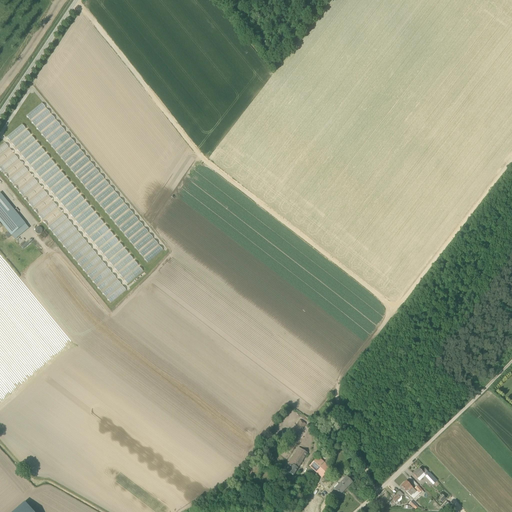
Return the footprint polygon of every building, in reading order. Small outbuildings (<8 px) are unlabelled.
[(30,120),(46,107),(42,102),(26,115),(30,120)] [(31,121),(35,126),(51,113),(47,108),(31,121)] [(36,127),(40,131),(56,119),(52,114),(36,127)] [(70,137),(66,131),(62,125),(61,126),(57,120),(41,132),(54,149),(70,137)] [(7,137),(11,141),(26,127),(22,123),(7,137)] [(27,129),(11,142),(30,166),(39,159),(39,157),(45,152),(41,147),(36,141),(31,135),(27,129)] [(60,156),(75,142),(71,137),(56,151),(60,156)] [(6,143),(0,147),(0,153),(9,148),(6,143)] [(90,161),(86,155),(81,149),(76,144),(60,156),(74,173),(90,161)] [(0,155),(0,168),(29,204),(36,205),(48,195),(45,190),(43,190),(43,188),(39,184),(34,188),(32,188),(38,183),(34,178),(30,182),(28,181),(33,177),(29,171),(24,165),(20,160),(14,164),(15,162),(19,159),(14,154),(14,153),(10,148),(1,155),(0,155)] [(47,153),(31,165),(61,204),(65,205),(80,194),(76,189),(68,195),(69,192),(75,188),(71,183),(63,189),(64,187),(70,182),(66,177),(61,181),(59,181),(65,176),(61,171),(53,177),(51,177),(60,170),(56,165),(49,171),(49,169),(55,164),(51,159),(46,163),(45,163),(45,162),(50,158),(47,153)] [(88,191),(105,179),(101,173),(100,173),(96,167),(95,167),(91,162),(75,174),(88,191)] [(94,198),(98,203),(115,190),(110,185),(106,180),(89,192),(94,198)] [(0,221),(11,236),(26,224),(23,221),(13,208),(0,193),(0,192),(0,221)] [(57,206),(54,202),(39,216),(42,220),(57,206)] [(84,212),(84,210),(89,206),(86,202),(70,214),(73,218),(77,216),(78,216),(84,212)] [(125,203),(109,216),(113,221),(129,208),(125,203)] [(91,207),(75,219),(78,224),(94,212),(91,207)] [(46,225),(63,213),(60,208),(43,220),(46,225)] [(118,227),(134,214),(130,209),(114,222),(118,227)] [(63,213),(48,227),(52,231),(67,218),(63,213)] [(83,230),(99,217),(95,213),(80,225),(83,230)] [(123,233),(139,219),(135,215),(119,228),(123,233)] [(88,236),(104,223),(100,219),(85,231),(88,236)] [(69,220),(52,231),(56,236),(73,225),(69,220)] [(139,221),(124,235),(128,239),(143,225),(139,221)] [(104,224),(90,238),(94,242),(109,229),(104,224)] [(74,226),(57,237),(61,242),(78,231),(74,226)] [(133,245),(148,231),(144,227),(129,240),(133,245)] [(98,248),(114,235),(110,230),(94,243),(98,248)] [(63,244),(66,249),(82,236),(78,231),(63,244)] [(150,234),(133,245),(137,250),(154,239),(150,234)] [(103,254),(119,241),(115,236),(99,249),(103,254)] [(67,250),(71,255),(87,242),(83,237),(67,250)] [(139,252),(143,256),(158,243),(155,239),(139,252)] [(108,260),(123,246),(119,242),(104,256),(108,260)] [(88,243),(73,256),(76,261),(92,248),(88,243)] [(151,260),(163,249),(159,245),(145,258),(147,261),(149,259),(151,260)] [(124,248),(109,261),(113,266),(128,253),(124,248)] [(77,262),(81,267),(97,254),(93,249),(77,262)] [(129,254),(114,267),(118,272),(133,259),(129,254)] [(82,268),(86,273),(102,260),(98,255),(82,268)] [(103,261),(87,274),(91,279),(107,266),(103,261)] [(118,272),(122,277),(139,266),(135,261),(118,272)] [(112,272),(112,273),(108,267),(92,280),(100,290),(117,278),(112,272)] [(126,283),(144,272),(140,267),(123,278),(126,283)] [(124,286),(107,297),(110,301),(126,291),(124,286)] [(299,435),(305,424),(299,421),(293,431),(299,435)] [(303,460),(307,453),(299,448),(294,456),(288,465),(291,466),(288,472),(293,476),(302,462),(303,460)] [(309,466),(318,473),(326,465),(317,456),(309,466)] [(436,457),(428,464),(435,472),(443,464),(436,457)] [(331,469),(326,465),(318,473),(322,478),(331,469)] [(424,468),(421,471),(419,469),(413,474),(417,479),(423,473),(424,474),(427,471),(424,468)] [(437,481),(434,478),(429,473),(425,477),(430,482),(433,484),(437,481)] [(346,477),(334,489),(340,494),(348,486),(348,487),(351,483),(346,477)] [(406,491),(411,496),(413,494),(414,494),(416,492),(406,481),(401,486),(406,491)] [(425,493),(422,490),(417,486),(415,488),(419,493),(420,493),(423,496),(425,493)] [(458,494),(463,489),(461,486),(455,491),(458,494)] [(451,505),(449,504),(447,501),(441,508),(444,510),(445,509),(447,510),(451,505)]
